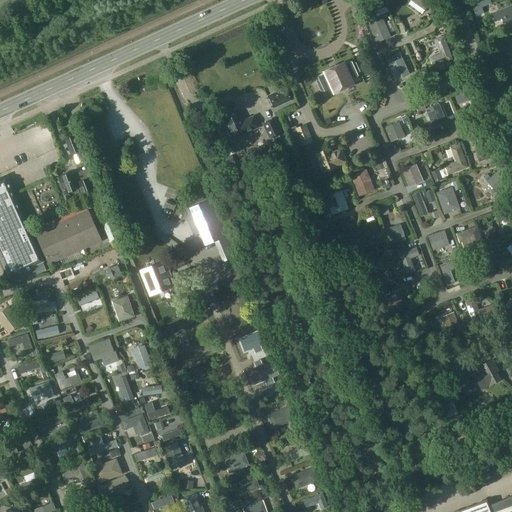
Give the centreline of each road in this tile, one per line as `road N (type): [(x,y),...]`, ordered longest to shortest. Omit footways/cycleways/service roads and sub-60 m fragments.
road 1 (secondary): [(0,114),(246,0)]
road 2 (unclassified): [(511,146),(453,0)]
